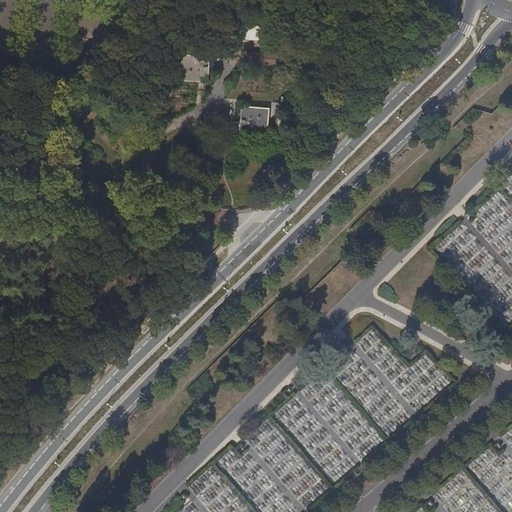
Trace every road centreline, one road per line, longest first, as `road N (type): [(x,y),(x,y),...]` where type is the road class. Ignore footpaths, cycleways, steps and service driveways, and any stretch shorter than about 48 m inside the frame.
road 1 (secondary): [(480,0),(454,44),(77,420),(1,511)]
road 2 (secondary): [(31,511),(224,305),(511,19)]
